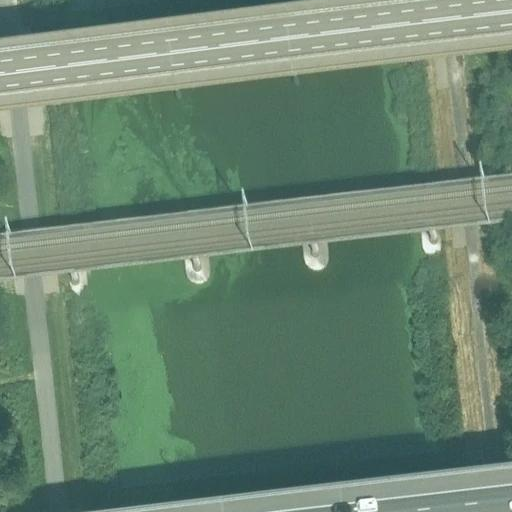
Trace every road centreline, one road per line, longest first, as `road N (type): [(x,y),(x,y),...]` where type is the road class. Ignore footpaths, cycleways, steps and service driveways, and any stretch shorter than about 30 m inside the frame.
road 1 (unclassified): [(60,511),(2,0)]
road 2 (primary): [(0,76),(511,19)]
